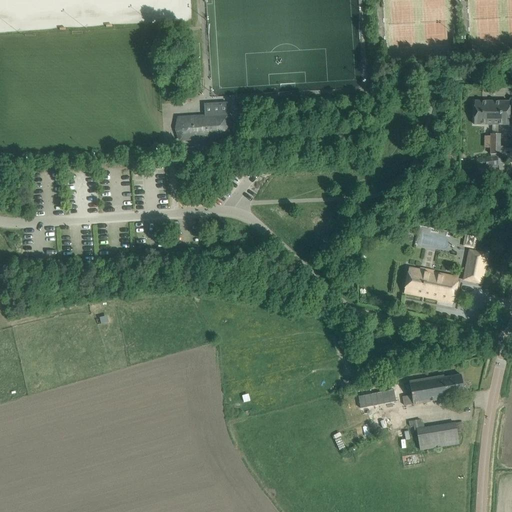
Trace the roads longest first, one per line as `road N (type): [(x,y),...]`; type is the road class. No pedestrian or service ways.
road 1 (unclassified): [(506,345),(354,312),(238,212),(0,221)]
road 2 (unclassified): [(483,511),(492,395),(506,345)]
